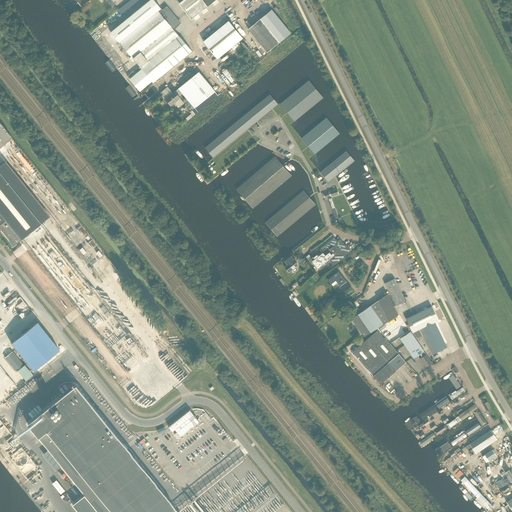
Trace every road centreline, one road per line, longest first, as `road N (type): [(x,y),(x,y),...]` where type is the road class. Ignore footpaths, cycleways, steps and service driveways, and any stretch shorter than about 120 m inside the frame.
road 1 (tertiary): [(299,511),(209,403),(182,403),(147,424),(127,416),(0,258)]
road 2 (tertiary): [(417,232),(303,0)]
road 3 (tertiary): [(511,417),(417,232)]
road 4 (unclassified): [(417,232),(377,245),(334,230),(300,155)]
